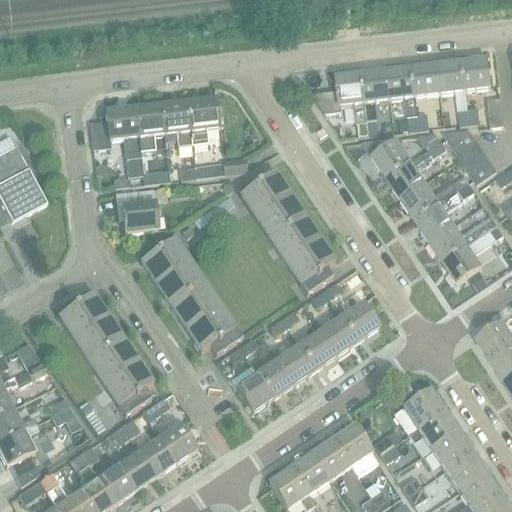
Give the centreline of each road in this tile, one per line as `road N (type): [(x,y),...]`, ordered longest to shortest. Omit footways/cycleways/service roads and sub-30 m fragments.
road 1 (residential): [(426,345),(248,62)]
road 2 (residential): [(248,62),(511,31)]
road 3 (residential): [(227,481),(426,345)]
road 4 (residential): [(211,426),(100,264)]
road 5 (residential): [(66,86),(248,62)]
road 6 (residential): [(100,264),(87,239),(66,86)]
road 7 (residential): [(511,472),(426,345)]
